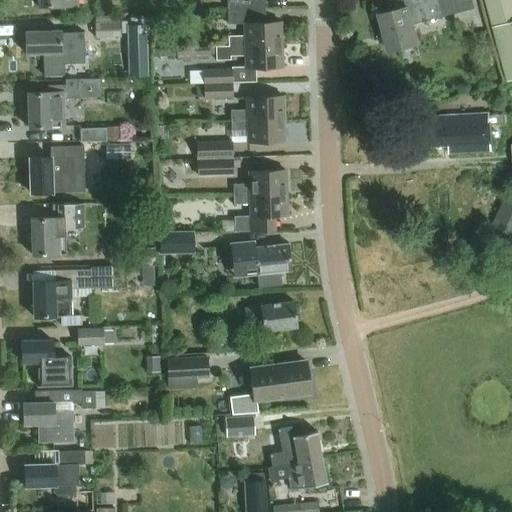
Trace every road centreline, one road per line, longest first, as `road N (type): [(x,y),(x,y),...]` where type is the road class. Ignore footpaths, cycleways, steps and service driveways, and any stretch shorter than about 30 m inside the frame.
road 1 (residential): [(387,511),(342,303),(324,0)]
road 2 (track): [(349,335),(511,286)]
